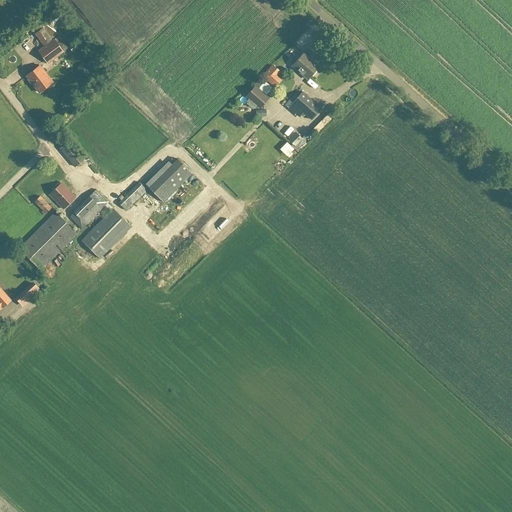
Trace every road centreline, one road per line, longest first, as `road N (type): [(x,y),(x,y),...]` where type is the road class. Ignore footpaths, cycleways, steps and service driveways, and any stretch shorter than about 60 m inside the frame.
road 1 (unclassified): [(511,187),(307,0)]
road 2 (unclassified): [(0,195),(45,145),(0,83)]
